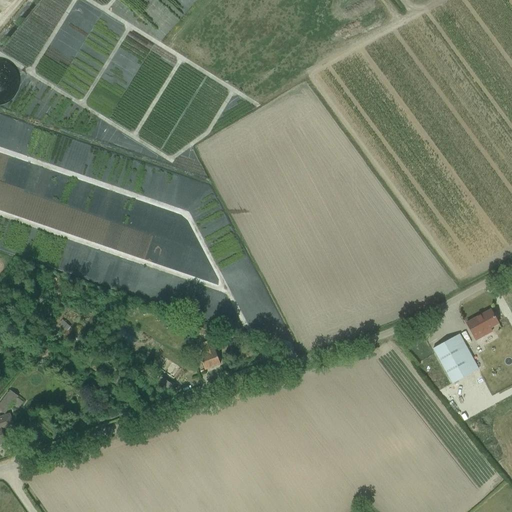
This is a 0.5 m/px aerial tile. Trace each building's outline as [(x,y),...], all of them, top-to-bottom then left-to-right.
[(466,323),(471,332),(476,341),(492,332),(490,328),(498,324),(495,319),(491,310),(466,323)] [(212,329),(212,327),(199,323),(195,332),(209,337),(210,335),(217,337),(219,332),(212,329)] [(433,349),(438,358),(452,384),(479,369),(459,334),(433,349)] [(220,364),(217,355),(214,348),(213,349),(210,340),(202,343),(205,354),(200,356),(201,361),(205,370),(220,364)] [(429,372),(441,365),(437,358),(425,364),(429,372)] [(123,368),(118,380),(125,382),(129,371),(123,368)] [(18,396),(9,390),(0,402),(0,411),(4,414),(18,396)] [(9,414),(0,417),(0,444),(5,443),(1,431),(13,427),(9,414)]
